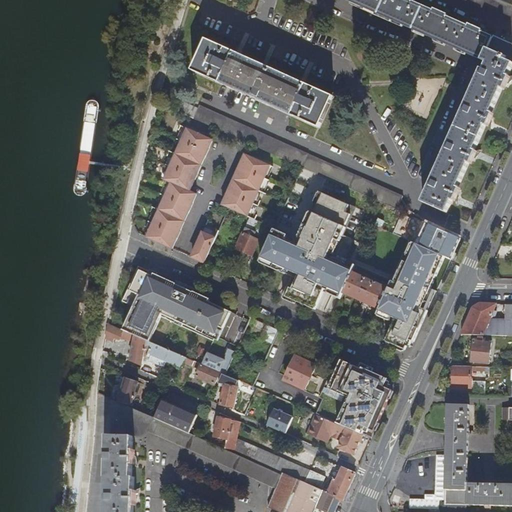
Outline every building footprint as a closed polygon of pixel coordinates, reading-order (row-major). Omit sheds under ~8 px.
[(404,0),(345,0),(482,61),(482,62),(485,63),(423,202),(447,213),(511,67),(511,44),(493,36),(492,39),(404,0)] [(462,0),(511,22),(511,6),(497,0),(462,0)] [(193,71),(320,130),(334,97),(208,41),(193,71)] [(182,114),(302,168),(308,155),(199,106),(198,108),(187,104),(182,114)] [(189,130),(184,128),(179,140),(181,141),(175,154),(173,153),(167,166),(169,167),(164,180),(166,181),(189,130)] [(212,140),(189,130),(166,181),(168,182),(172,184),(148,239),(172,249),(174,250),(178,242),(175,241),(177,237),(178,234),(180,230),(183,231),(190,215),(187,214),(189,210),(191,207),(193,202),(195,204),(199,196),(196,194),(192,193),(195,185),(192,184),(194,180),(196,177),(198,173),(200,174),(206,160),(204,159),(206,154),(207,152),(209,147),(211,148),(215,141),(212,140)] [(249,157),(247,155),(243,163),(246,164),(244,168),(243,171),(241,175),(238,174),(232,188),(234,189),(232,194),(231,196),(229,201),(227,200),(223,207),(226,208),(248,218),(271,167),(249,157)] [(308,155),(302,168),(303,168),(330,181),(358,193),(385,205),(396,210),(402,197),(308,155)] [(274,168),(271,167),(248,218),(250,219),(253,220),(259,208),(256,207),(262,193),(264,194),(270,182),(268,181),(274,168)] [(148,239),(172,184),(168,182),(162,196),(164,197),(157,211),(155,210),(149,223),(152,224),(145,238),(148,239)] [(326,288),(343,296),(345,294),(354,273),(355,271),(347,267),(333,261),(329,259),(337,241),(342,243),(348,229),(347,229),(352,216),(347,214),(351,206),(320,192),(299,239),(276,228),(262,259),(299,275),(297,280),(295,286),(303,290),(299,298),(318,306),(326,288)] [(250,219),(236,250),(252,257),(266,226),(253,220),(250,219)] [(425,223),(420,233),(429,237),(433,227),(425,223)] [(429,237),(424,247),(444,256),(453,236),(433,227),(429,237)] [(205,228),(203,233),(216,239),(218,234),(205,228)] [(198,261),(205,264),(206,262),(216,239),(203,233),(197,246),(199,247),(195,257),(199,258),(198,261)] [(393,316),(397,317),(387,340),(406,349),(408,345),(410,339),(414,341),(415,341),(429,310),(428,309),(423,307),(431,288),(446,257),(444,256),(424,247),(411,241),(393,283),(390,289),(380,310),(393,316)] [(335,258),(333,261),(347,267),(348,264),(347,264),(347,263),(337,258),(336,259),(335,258)] [(299,275),(262,259),(260,263),(297,280),(299,275)] [(139,268),(124,302),(135,308),(124,332),(128,334),(137,337),(151,343),(162,318),(215,342),(216,340),(219,341),(232,312),(210,302),(187,292),(188,289),(139,268)] [(354,273),(345,294),(380,310),(390,289),(354,273)] [(303,290),(295,286),(291,284),(291,285),(289,284),(285,295),(286,296),(296,301),(296,300),(298,301),(299,298),(303,290)] [(436,290),(431,288),(423,307),(428,309),(436,290)] [(506,317),(506,303),(498,303),(498,317),(506,317)] [(473,308),(461,335),(511,335),(511,304),(507,305),(507,319),(491,319),(496,304),(480,304),(473,308)] [(380,310),(378,315),(391,321),(393,316),(380,310)] [(268,325),(262,339),(273,344),(279,330),(268,325)] [(109,326),(107,335),(121,340),(122,336),(127,338),(127,337),(128,334),(124,332),(114,328),(109,326)] [(135,341),(131,361),(142,366),(146,351),(148,352),(150,346),(152,347),(154,344),(151,343),(137,337),(136,341),(135,341)] [(471,338),(468,361),(489,363),(492,343),(477,341),(477,339),(471,338)] [(154,348),(153,355),(152,355),(168,362),(172,352),(154,344),(152,347),(154,348)] [(229,349),(224,360),(209,354),(203,366),(223,374),(225,375),(226,376),(236,353),(229,349)] [(168,362),(182,368),(175,384),(184,388),(193,367),(195,362),(174,353),(172,352),(168,362)] [(297,357),(286,381),(305,390),(317,366),(297,357)] [(201,368),(197,378),(216,385),(219,377),(221,377),(223,375),(223,374),(203,366),(195,362),(193,367),(198,369),(198,367),(201,368)] [(454,366),(453,387),(471,388),(472,371),(485,371),(485,367),(454,366)] [(341,410),(335,423),(354,431),(354,430),(363,434),(382,391),(379,389),(380,386),(356,375),(351,388),(356,391),(347,413),(341,410)] [(125,379),(118,403),(122,405),(131,407),(139,383),(125,379)] [(100,382),(99,394),(107,398),(108,383),(100,382)] [(226,385),(222,405),(235,408),(239,388),(226,385)] [(249,386),(243,399),(251,403),(252,400),(253,398),(257,390),(257,389),(254,388),(249,386)] [(315,399),(310,412),(317,415),(335,423),(341,410),(315,399)] [(133,511),(134,479),(132,479),(134,438),(140,439),(141,438),(142,438),(143,438),(144,437),(144,436),(145,435),(147,432),(276,489),(281,475),(234,454),(225,450),(171,427),(166,424),(148,416),(122,405),(118,403),(112,400),(111,438),(109,438),(108,479),(110,479),(109,511),(133,511)] [(154,405),(148,416),(166,424),(171,415),(172,413),(154,405)] [(448,406),(447,427),(469,428),(470,406),(448,406)] [(275,407),(268,425),(288,433),(295,414),(275,407)] [(511,408),(503,409),(503,421),(511,421),(511,408)] [(171,415),(166,424),(171,427),(176,417),(171,415)] [(317,415),(309,434),(328,442),(331,435),(342,440),(339,447),(355,454),(359,445),(363,435),(354,431),(335,423),(317,415)] [(219,418),(215,437),(227,440),(225,450),(234,454),(238,440),(242,423),(234,421),(233,426),(231,425),(231,421),(219,418)] [(447,427),(446,458),(468,459),(469,428),(447,427)] [(281,475),(282,474),(300,481),(319,489),(324,478),(318,475),(310,471),(310,472),(238,440),(234,454),(281,475)] [(446,458),(444,505),(511,506),(511,485),(491,485),(486,484),(467,484),(468,459),(446,458)] [(343,468),(331,495),(342,499),(344,500),(352,483),(356,474),(343,468)] [(281,475),(276,489),(267,508),(275,511),(286,511),(300,481),(282,474),(281,475)] [(319,489),(300,481),(286,511),(313,511),(323,491),(319,489)] [(323,491),(313,511),(336,511),(342,499),(331,495),(323,491)]
